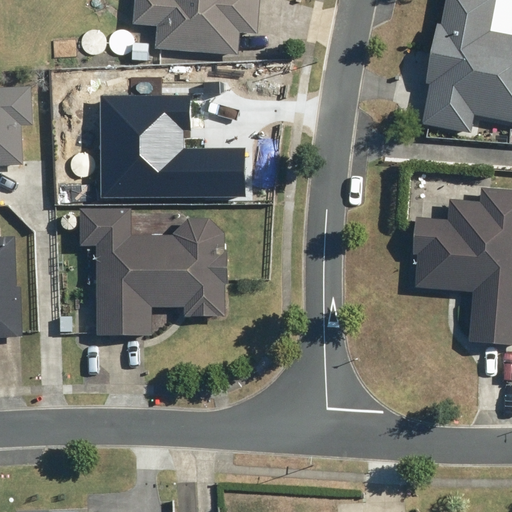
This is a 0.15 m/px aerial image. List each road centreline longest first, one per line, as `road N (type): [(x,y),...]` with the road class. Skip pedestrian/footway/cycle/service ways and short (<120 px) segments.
road 1 (residential): [(326,437),(325,206),(360,0)]
road 2 (residential): [(0,436),(101,429),(326,437)]
road 3 (residential): [(326,437),(421,449),(511,447)]
